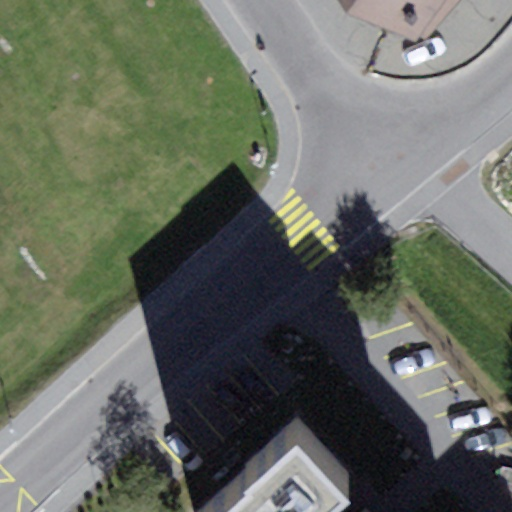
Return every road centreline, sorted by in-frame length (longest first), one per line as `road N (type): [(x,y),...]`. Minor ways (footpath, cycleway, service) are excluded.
road 1 (residential): [(0,499),(387,155)]
road 2 (residential): [(265,0),(321,82),(387,155)]
road 3 (residential): [(387,155),(491,87),(511,63)]
